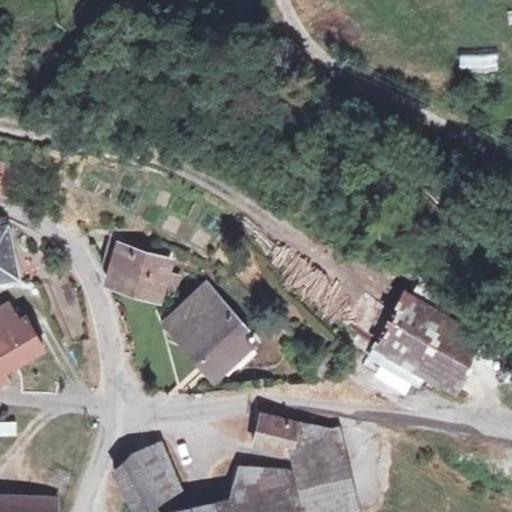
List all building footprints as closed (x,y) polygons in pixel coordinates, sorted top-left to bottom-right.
[(0,199),(10,202),(17,176),(0,169),(0,199)] [(141,201),(137,216),(156,221),(160,207),(141,201)] [(0,238),(12,237),(12,222),(3,220),(0,219),(0,238)] [(12,237),(0,238),(0,285),(17,283),(12,237)] [(187,263),(135,237),(129,249),(181,275),(187,263)] [(129,249),(109,283),(161,308),(164,310),(181,275),(129,249)] [(453,392),(489,329),(413,285),(403,303),(393,319),(375,350),(453,392)] [(254,354),(209,297),(170,327),(215,382),(254,354)] [(35,323),(19,311),(13,313),(6,316),(13,331),(32,324),(35,323)] [(6,316),(0,318),(0,350),(11,375),(49,358),(32,324),(13,331),(6,316)] [(0,379),(11,375),(0,350),(0,379)] [(309,371),(312,396),(333,392),(329,369),(309,371)] [(253,445),(291,458),(300,440),(309,441),(312,432),(304,430),(265,416),(253,445)] [(0,435),(15,435),(15,421),(0,421),(0,435)] [(352,511),(345,487),(340,470),(328,430),(312,432),(309,441),(300,440),(291,458),(294,473),(257,471),(256,482),(245,484),(244,496),(194,510),(197,511),(352,511)] [(160,443),(112,467),(143,511),(185,492),(160,443)] [(0,496),(0,511),(56,511),(57,498),(0,496)]
